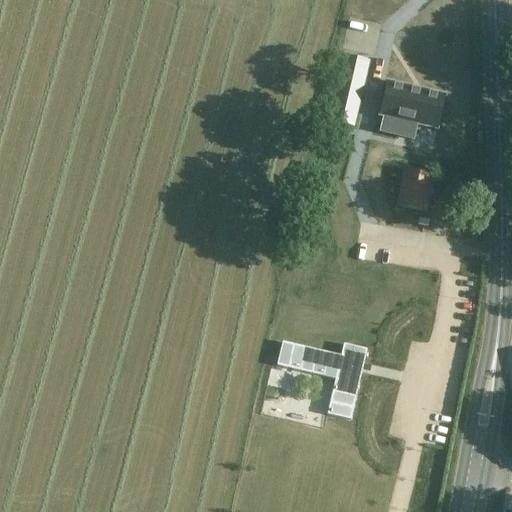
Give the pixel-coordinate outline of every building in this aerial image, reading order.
[(325,120),(352,127),(368,63),(340,57),(325,120)] [(446,95),(385,81),(376,118),(390,121),(386,137),(420,145),(424,129),(437,132),(446,95)] [(355,223),(365,148),(344,145),(334,220),(355,223)] [(404,171),(397,208),(428,214),(435,177),(404,171)] [(447,179),(444,197),(459,200),(462,182),(447,179)] [(350,421),(367,351),(344,346),(341,357),(282,343),(277,367),(335,381),(327,416),(350,421)]
